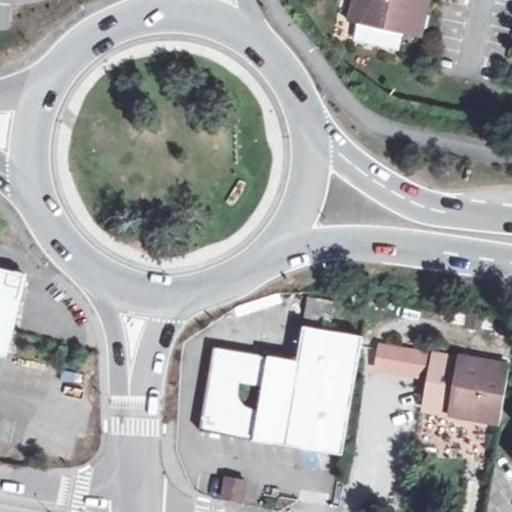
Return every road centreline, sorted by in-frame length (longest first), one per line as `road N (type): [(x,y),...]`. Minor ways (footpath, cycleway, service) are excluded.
road 1 (secondary): [(282,242),(511,264)]
road 2 (secondary): [(511,220),(410,202),(310,130)]
road 3 (secondary): [(155,13),(104,28),(47,81)]
road 4 (secondary): [(143,382),(144,504)]
